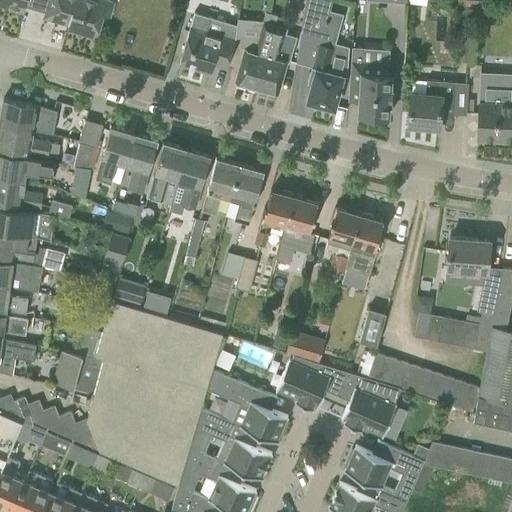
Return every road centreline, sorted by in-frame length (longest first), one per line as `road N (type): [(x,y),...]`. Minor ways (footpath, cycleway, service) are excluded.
road 1 (residential): [(511,178),(0,57)]
road 2 (residential): [(263,511),(303,422),(339,438),(309,511)]
